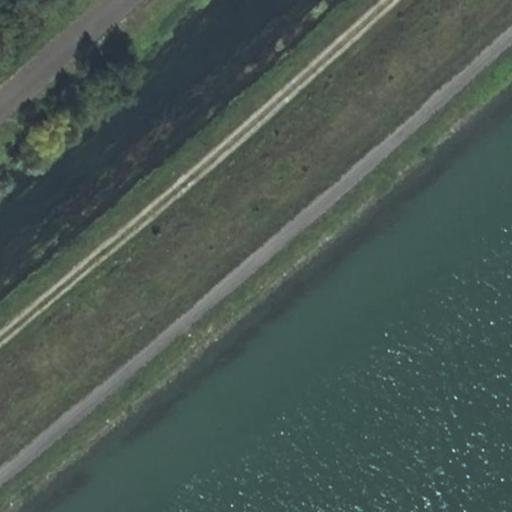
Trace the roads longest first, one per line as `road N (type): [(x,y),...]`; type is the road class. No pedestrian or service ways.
road 1 (track): [(511,25),(0,472)]
road 2 (track): [(0,337),(383,0)]
